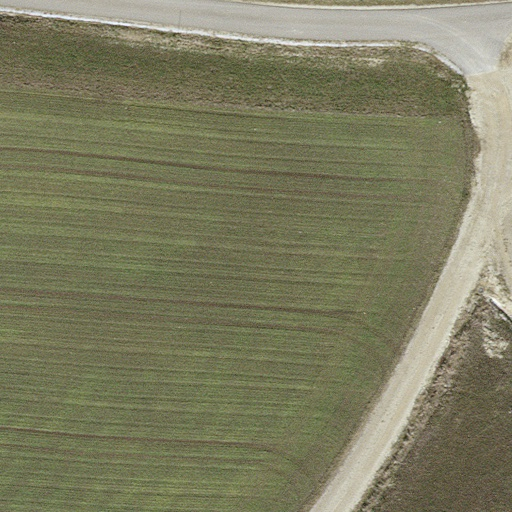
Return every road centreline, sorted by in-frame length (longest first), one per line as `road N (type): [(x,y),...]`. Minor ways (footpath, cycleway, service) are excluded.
road 1 (unclassified): [(84,0),(277,21),(511,17)]
road 2 (track): [(497,198),(430,340),(330,511)]
road 3 (track): [(454,23),(494,85),(504,138),(497,198),(511,236)]
